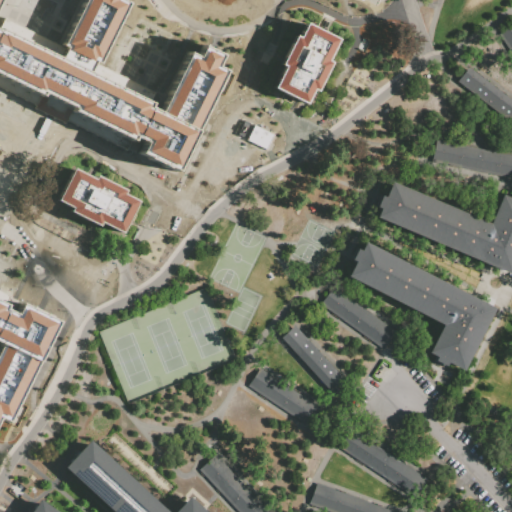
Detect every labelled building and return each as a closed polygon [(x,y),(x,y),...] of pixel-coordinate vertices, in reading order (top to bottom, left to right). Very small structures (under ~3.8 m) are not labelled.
[(0,0),(0,74),(131,139),(133,135),(144,141),(138,154),(175,172),(224,72),(213,67),(218,56),(203,49),(197,60),(188,56),(158,116),(147,110),(149,106),(86,75),(92,62),(97,64),(128,0),(79,0),(56,49),(59,50),(58,52),(0,23),(0,0)] [(280,67),(277,66),(292,36),(295,38),(302,23),(335,39),(324,62),(328,64),(313,93),(309,91),(302,105),(270,89),(280,67)] [(511,26),(511,52),(500,35),(511,26)] [(469,68),(511,101),(511,124),(458,82),(469,68)] [(251,125),(245,139),(264,149),(271,135),(251,125)] [(433,140),(511,154),(511,178),(428,162),(433,140)] [(98,225),(96,229),(67,214),(68,211),(54,204),(71,171),(93,181),(94,178),(123,192),(121,196),(136,203),(120,236),(98,225)] [(390,182),(490,222),(501,195),(511,199),(511,270),(489,262),(377,216),(381,206),(390,182)] [(347,275),(356,259),(365,241),(475,298),(494,308),(463,369),(445,359),(429,351),(443,325),(347,275)] [(334,287),(396,332),(384,349),(321,303),(334,287)] [(0,342),(4,344),(0,352),(0,419),(10,425),(62,320),(21,300),(15,312),(10,310),(14,302),(0,295),(0,342)] [(295,325),(341,377),(327,389),(281,338),(295,325)] [(248,386),(260,368),(325,411),(313,429),(248,386)] [(353,430),(427,480),(414,499),(340,449),(353,430)] [(67,470),(113,511),(199,511),(189,503),(180,511),(166,511),(91,444),(79,456),(67,470)] [(216,455),(272,511),(236,511),(198,472),(216,455)] [(332,511),(309,504),(317,483),(400,511),(332,511)] [(52,511),(36,501),(28,511),(52,511)]
